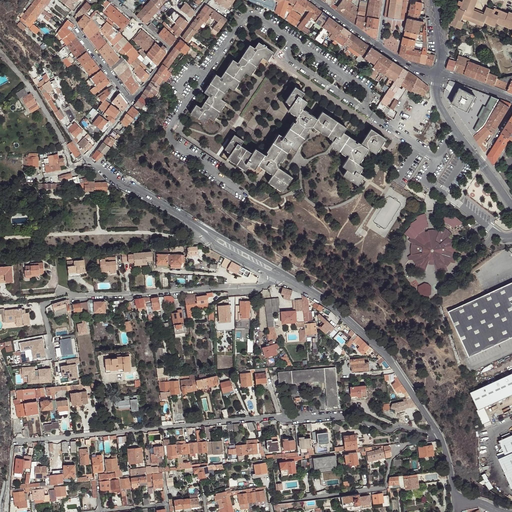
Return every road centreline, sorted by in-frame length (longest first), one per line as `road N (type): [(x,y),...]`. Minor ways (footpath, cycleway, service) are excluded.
road 1 (residential): [(434,432),(345,417),(274,417),(14,440)]
road 2 (residential): [(285,276),(263,285),(79,295),(57,289)]
road 3 (residential): [(434,432),(384,354),(285,276)]
road 4 (residential): [(277,502),(385,488),(390,458),(405,445),(438,439)]
road 5 (residential): [(438,73),(442,109),(511,206)]
road 6 (residential): [(191,223),(85,157),(71,167)]
road 7 (residential): [(71,167),(33,91),(0,52)]
road 8 (residential): [(84,0),(70,19),(131,102)]
